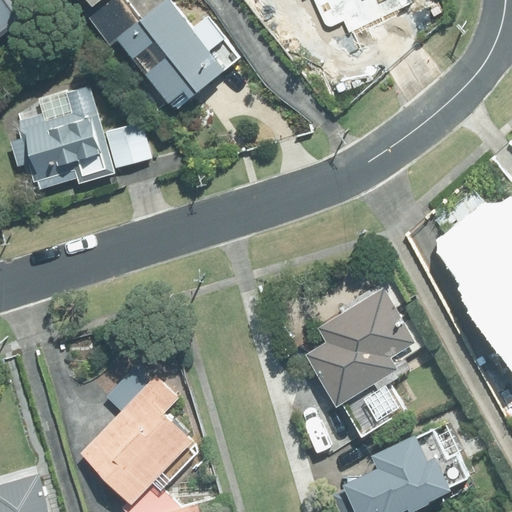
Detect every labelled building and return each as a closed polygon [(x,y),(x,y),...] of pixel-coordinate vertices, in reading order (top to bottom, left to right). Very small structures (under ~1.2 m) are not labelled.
[(15,0),(0,0),(0,36),(28,16),(15,0)] [(175,0),(163,0),(119,35),(179,112),(248,58),(212,12),(195,25),(175,0)] [(337,29),(349,54),(371,43),(359,19),(398,0),(252,0),(280,35),(301,18),(312,41),(337,29)] [(120,172),(119,168),(157,157),(145,119),(107,130),(93,82),(41,98),(44,107),(16,115),(22,136),(11,139),(20,167),(29,164),(37,190),(79,178),(81,184),(120,172)] [(511,198),(446,251),(511,348),(511,198)] [(426,335),(387,279),(320,324),(327,335),(305,350),(345,409),(348,407),(365,435),(412,406),(393,376),(407,367),(398,354),(426,335)] [(122,409),(83,450),(93,459),(90,462),(129,499),(194,433),(170,410),(184,396),(159,372),(155,377),(139,361),(107,395),(122,409)] [(349,481),(332,489),(343,511),(422,511),(421,509),(478,481),(448,419),(423,431),(421,427),(375,449),(379,457),(345,473),(349,481)] [(56,511),(43,467),(0,480),(0,511),(56,511)] [(129,511),(206,511),(202,497),(183,503),(157,476),(125,507),(129,511)]
